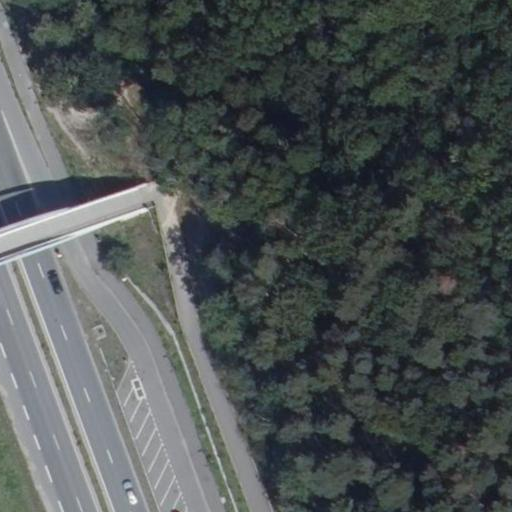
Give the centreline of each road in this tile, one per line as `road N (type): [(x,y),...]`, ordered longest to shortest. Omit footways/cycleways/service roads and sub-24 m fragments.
road 1 (primary): [(130,511),(0,160)]
road 2 (primary): [(0,290),(81,511)]
